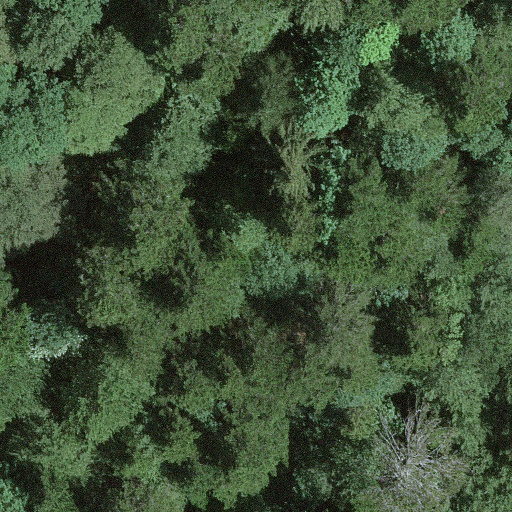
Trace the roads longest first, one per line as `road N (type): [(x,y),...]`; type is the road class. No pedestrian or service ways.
road 1 (track): [(13,511),(193,422),(511,329)]
road 2 (track): [(369,0),(0,354)]
